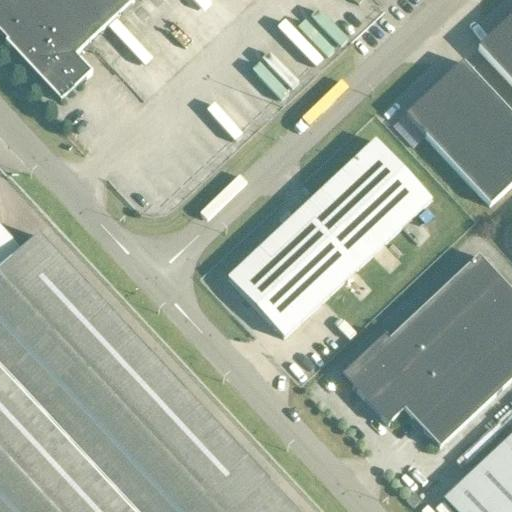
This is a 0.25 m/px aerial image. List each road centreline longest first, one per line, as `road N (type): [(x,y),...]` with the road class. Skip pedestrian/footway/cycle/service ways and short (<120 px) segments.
road 1 (unclassified): [(449,0),(149,279)]
road 2 (unclassified): [(362,511),(149,279)]
road 3 (unclassified): [(149,279),(0,121)]
